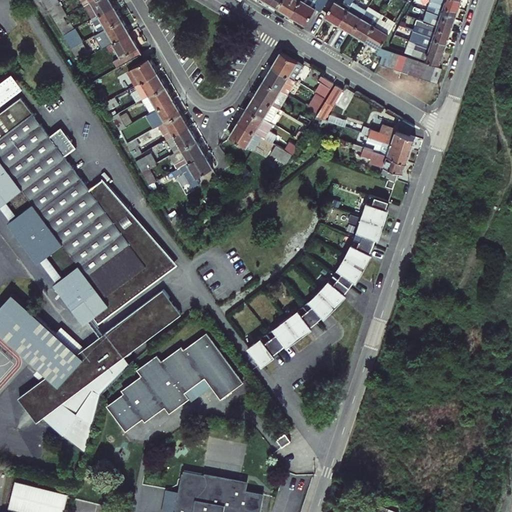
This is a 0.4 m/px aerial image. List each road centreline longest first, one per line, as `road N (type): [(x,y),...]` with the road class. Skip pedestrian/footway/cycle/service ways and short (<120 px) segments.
road 1 (residential): [(443,128),(315,511)]
road 2 (residential): [(134,0),(189,90),(207,104),(228,100),(276,26)]
road 3 (residential): [(276,26),(443,128)]
road 4 (residential): [(487,0),(443,128)]
